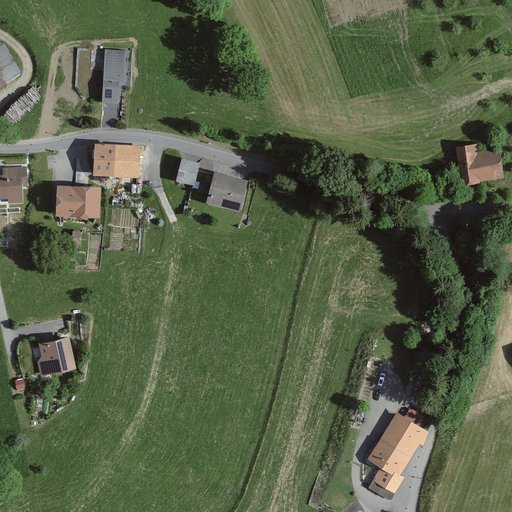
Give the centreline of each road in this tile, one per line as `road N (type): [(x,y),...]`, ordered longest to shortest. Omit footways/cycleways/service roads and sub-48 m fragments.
road 1 (unclassified): [(0,148),(141,138),(427,204)]
road 2 (unclassified): [(427,204),(459,292),(412,511)]
